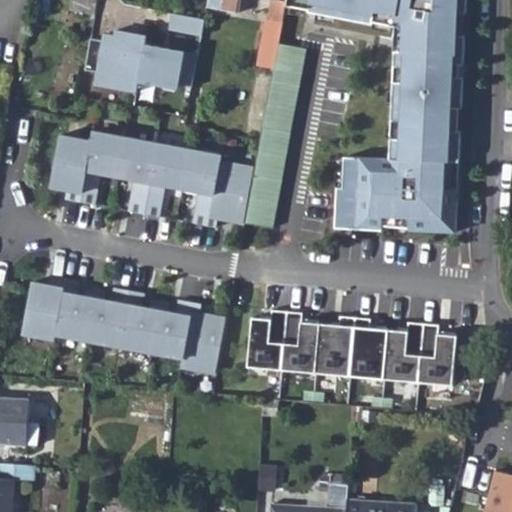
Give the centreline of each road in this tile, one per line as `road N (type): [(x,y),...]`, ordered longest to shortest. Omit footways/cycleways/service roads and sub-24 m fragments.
road 1 (residential): [(500,0),(489,284),(499,318),(511,328)]
road 2 (unknown): [(507,327),(457,511)]
